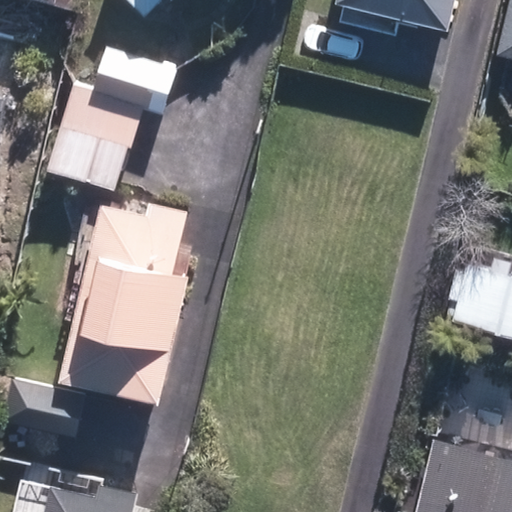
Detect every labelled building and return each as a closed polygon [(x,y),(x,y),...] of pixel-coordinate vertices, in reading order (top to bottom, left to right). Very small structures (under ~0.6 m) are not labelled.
[(196,0),(135,0),(166,30),(196,0)] [(454,0),(341,0),(449,24),(454,0)] [(511,0),(510,0),(497,53),(511,56),(511,0)] [(178,68),(111,44),(97,85),(164,108),(178,68)] [(78,80),(48,162),(116,187),(146,105),(78,80)] [(0,157),(10,97),(0,95),(0,157)] [(98,188),(59,375),(162,396),(188,268),(178,266),(190,206),(98,188)] [(511,268),(468,258),(454,315),(511,328),(511,268)] [(92,395),(18,376),(7,419),(81,438),(92,395)] [(511,511),(511,453),(433,435),(414,511),(511,511)] [(154,511),(159,491),(28,463),(17,511),(154,511)]
